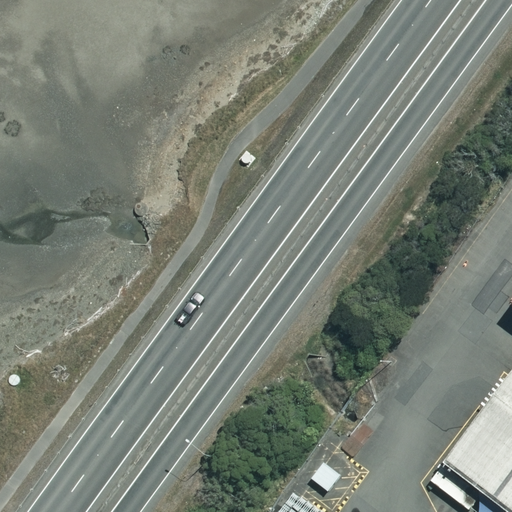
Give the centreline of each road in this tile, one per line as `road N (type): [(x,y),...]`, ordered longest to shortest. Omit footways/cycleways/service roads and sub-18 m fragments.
road 1 (trunk): [(500,0),(118,511)]
road 2 (trunk): [(55,511),(429,0)]
